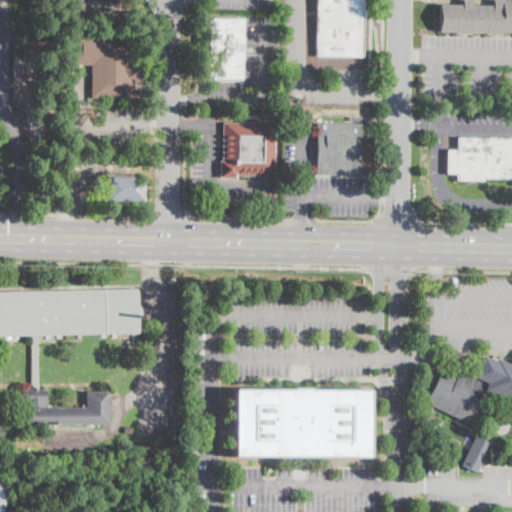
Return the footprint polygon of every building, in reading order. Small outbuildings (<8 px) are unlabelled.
[(117,0),(117,19),(69,18),(69,0),(117,0)] [(363,0),(363,17),(362,56),(316,56),(316,0),(363,0)] [(470,0),(470,5),(492,6),(492,0),(502,0),(502,2),(511,2),(511,33),(433,31),(434,4),(462,5),(462,0),(470,0)] [(242,21),(241,79),(207,78),(208,19),(242,19),(242,21)] [(135,34),(134,58),(144,58),(144,82),(134,82),(134,98),(92,98),(92,65),(72,65),(72,34),(135,34)] [(276,123),(275,177),(237,176),(237,177),(220,177),(220,160),(222,160),(223,122),(276,123)] [(361,140),(360,176),(317,175),(318,123),(362,124),(361,140)] [(511,178),(484,178),(484,181),(456,180),(456,174),(447,174),(447,150),(457,150),(457,137),(511,138),(511,178)] [(147,183),(146,201),(109,200),(109,177),(147,178),(147,183)] [(138,291),(138,308),(142,308),(142,319),(138,319),(138,333),(38,334),(39,390),(46,390),(46,408),(85,407),(85,392),(107,392),(108,424),(24,426),(24,390),(32,390),(31,336),(0,336),(0,291),(138,289),(138,291)] [(493,360),(496,362),(497,358),(511,364),(511,400),(485,389),(488,383),(485,382),(470,416),(467,415),(464,422),(426,405),(443,367),(459,375),(461,370),(474,376),(483,356),(493,360)] [(308,388),(308,390),(367,390),(367,457),(231,456),(232,389),(290,390),(290,388),(308,388)] [(479,469),(478,472),(463,465),(476,437),(491,443),(479,469)]
